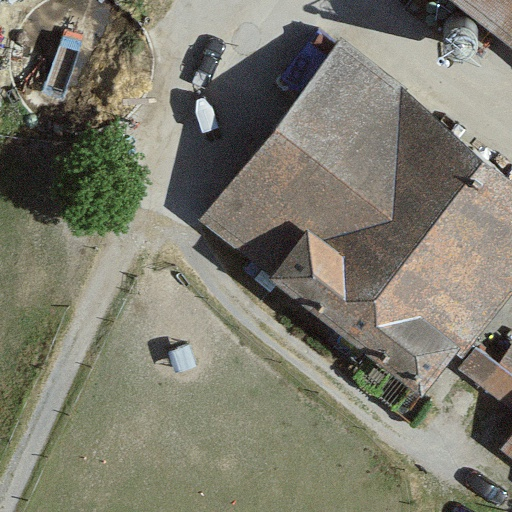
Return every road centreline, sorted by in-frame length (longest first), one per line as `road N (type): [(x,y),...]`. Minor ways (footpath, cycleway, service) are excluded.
road 1 (track): [(229,0),(184,144),(3,511)]
road 2 (track): [(347,0),(511,123)]
